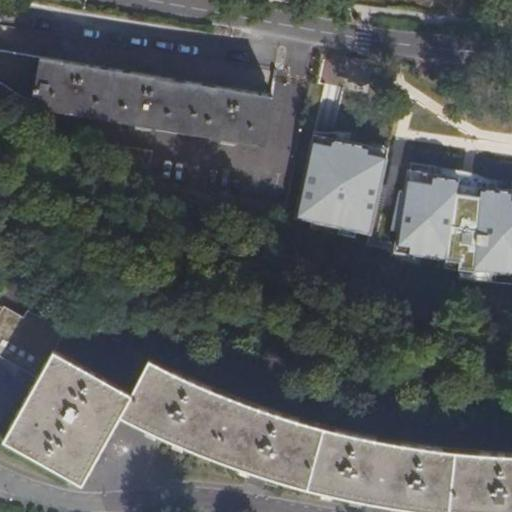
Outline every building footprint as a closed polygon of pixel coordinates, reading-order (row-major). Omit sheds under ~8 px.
[(273,96),(0,50),(0,80),(37,106),(266,144),(273,96)] [(432,173),(431,181),(445,182),(451,115),(411,111),(405,171),(425,173),(432,173)] [(511,138),(496,138),(494,200),(511,200),(511,138)] [(154,151),(128,147),(126,162),(151,166),(154,151)] [(310,169),(295,165),(287,199),(303,202),(310,169)] [(367,283),(374,262),(382,245),(376,243),(307,217),(300,236),(347,255),(340,273),(367,283)] [(511,511),(511,455),(487,455),(444,451),(399,444),(398,450),(375,446),(376,440),(342,433),(304,423),(273,414),(243,404),(199,386),(173,372),(171,378),(149,367),(134,397),(56,353),(65,335),(30,315),(26,321),(6,310),(0,320),(0,359),(39,382),(6,443),(86,487),(122,419),(174,443),(215,462),(250,474),(247,484),(262,489),(265,479),(303,489),(341,498),(375,506),(416,511),(511,511)]
